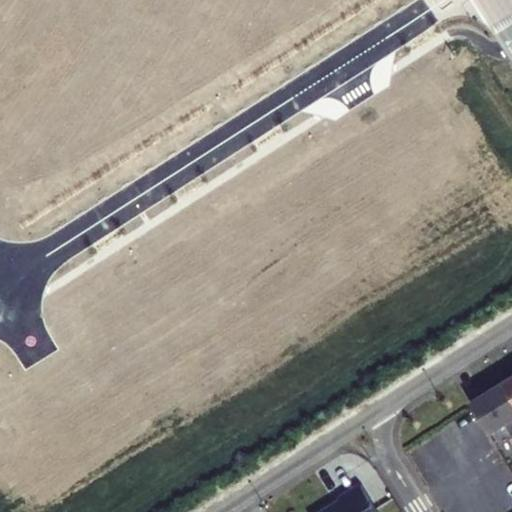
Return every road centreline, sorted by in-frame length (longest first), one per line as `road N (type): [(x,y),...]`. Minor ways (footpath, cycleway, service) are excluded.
road 1 (unclassified): [(0,284),(441,0)]
road 2 (residential): [(219,511),(381,407)]
road 3 (residential): [(381,407),(511,322)]
